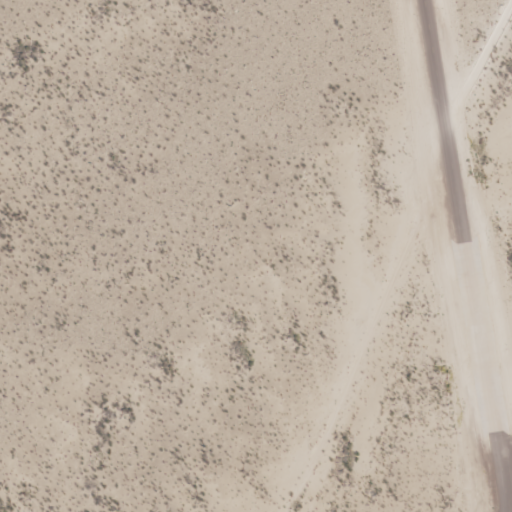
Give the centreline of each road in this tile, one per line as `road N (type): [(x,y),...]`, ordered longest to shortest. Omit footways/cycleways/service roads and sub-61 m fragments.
road 1 (track): [(454,0),(383,202),(223,511)]
road 2 (track): [(421,0),(506,511)]
